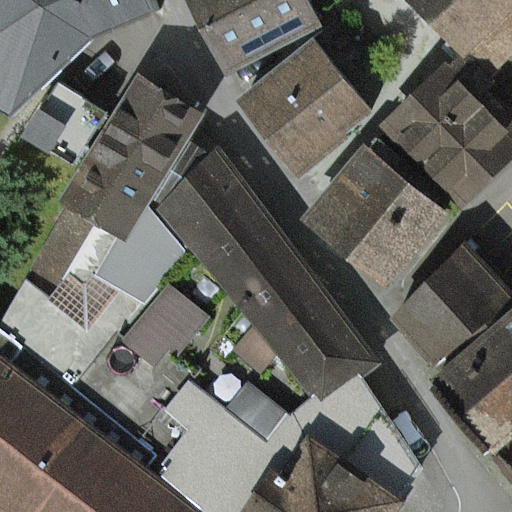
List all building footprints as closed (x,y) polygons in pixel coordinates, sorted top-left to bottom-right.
[(0,0),(0,105),(18,117),(99,37),(112,32),(160,9),(156,0),(0,0)] [(197,0),(229,65),(320,19),(309,0),(197,0)] [(511,0),(500,0),(459,42),(384,119),(467,200),(511,153),(511,133),(495,118),(490,112),(499,103),(483,88),(511,57),(511,0)] [(413,0),(459,42),(500,0),(413,0)] [(317,41),(246,96),(279,138),(306,171),(351,136),(347,131),(373,111),(317,41)] [(198,112),(145,84),(122,123),(59,88),(32,130),(94,169),(77,197),(128,231),(130,232),(171,160),(198,112)] [(380,137),(316,209),(319,211),(331,222),(327,227),(390,281),(445,213),(426,195),(434,186),(380,137)] [(211,511),(268,511),(318,443),(397,501),(419,468),(359,375),(375,361),(284,238),(222,152),(169,206),(204,249),(145,325),(135,317),(79,387),(162,454),(154,463),(211,511)] [(77,197),(36,263),(63,279),(65,275),(90,291),(128,231),(77,197)] [(450,376),(437,387),(491,452),(511,433),(511,298),(511,299),(464,246),(400,314),(436,357),(434,359),(450,376)] [(0,361),(19,337),(1,323),(0,321),(0,361)] [(0,502),(13,511),(192,511),(194,510),(147,472),(154,463),(162,454),(79,387),(19,337),(0,361),(0,502)] [(400,511),(404,506),(397,501),(318,443),(268,511),(400,511)]
